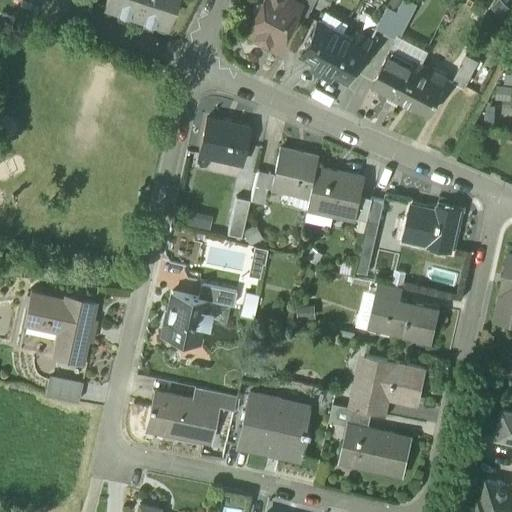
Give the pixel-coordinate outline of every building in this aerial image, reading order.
[(172,0),(105,0),(105,2),(165,22),(172,0)] [(261,0),(261,1),(256,2),(252,9),(254,15),(245,31),(274,47),(274,48),(275,49),(296,9),(298,5),(297,5),(288,0),(261,0)] [(299,0),(297,5),(298,5),(296,9),(306,15),(314,0),(299,0)] [(387,7),(376,27),(387,33),(397,13),(387,7)] [(12,17),(0,10),(0,22),(6,26),(12,17)] [(317,20),(299,53),(325,67),(343,33),(348,23),(329,13),(324,23),(317,20)] [(397,13),(387,33),(399,39),(409,19),(397,13)] [(372,40),(357,32),(353,39),(368,47),(372,40)] [(343,33),(325,67),(350,81),(368,47),(353,39),(343,33)] [(388,54),(373,83),(390,92),(390,94),(400,99),(419,63),(413,60),(410,65),(388,54)] [(466,55),(452,82),(464,88),(478,62),(466,55)] [(400,99),(400,100),(412,106),(413,104),(430,113),(439,97),(437,95),(444,82),(422,71),(425,66),(419,63),(400,99)] [(249,125),(205,116),(197,151),(241,161),(249,125)] [(319,156),(279,146),(271,186),(311,195),(317,166),(319,156)] [(364,177),(317,166),(309,205),(355,216),(360,195),(364,177)] [(270,172),(256,169),(249,198),(263,201),(270,172)] [(229,232),(244,234),(249,196),(234,194),(229,232)] [(372,197),(360,195),(355,216),(367,219),(372,197)] [(384,200),(372,197),(367,219),(367,221),(379,223),(384,200)] [(436,210),(411,204),(403,237),(428,243),(428,245),(450,250),(460,209),(437,204),(436,210)] [(189,221),(211,225),(213,214),(191,209),(189,221)] [(379,223),(367,221),(364,231),(376,233),(379,223)] [(248,241),(262,234),(256,222),(242,229),(248,241)] [(511,253),(509,253),(494,319),(511,323),(511,253)] [(403,286),(379,281),(376,292),(400,298),(403,286)] [(235,290),(200,282),(197,295),(207,297),(207,298),(232,304),(235,290)] [(95,300),(63,292),(63,296),(30,288),(25,312),(60,320),(53,352),(81,358),(86,336),(90,337),(94,317),(91,316),(95,300)] [(197,295),(171,289),(167,306),(165,306),(160,332),(197,340),(201,321),(207,323),(210,311),(204,309),(207,298),(207,297),(197,295)] [(256,294),(245,292),(240,313),(251,316),(256,294)] [(400,298),(376,292),(368,327),(404,335),(432,342),(440,307),(412,300),(411,303),(400,300),(400,298)] [(426,367),(366,354),(358,392),(358,393),(378,398),(379,396),(389,398),(414,403),(417,387),(421,388),(426,367)] [(82,378),(48,370),(44,390),(77,397),(82,378)] [(221,392),(194,385),(191,397),(210,401),(210,402),(218,405),(221,392)] [(191,397),(152,388),(152,390),(155,390),(152,404),(149,403),(144,424),(168,430),(168,428),(203,436),(203,438),(204,438),(208,423),(205,422),(210,402),(210,401),(191,397)] [(378,398),(358,393),(358,392),(352,391),(349,405),(372,411),(386,414),(389,398),(379,396),(378,398)] [(249,392),(243,420),(256,423),(262,395),(249,392)] [(291,408),(279,405),(280,399),(262,395),(256,423),(251,443),(253,443),(280,449),(279,455),(299,460),(305,435),(307,435),(308,432),(302,430),(305,416),(290,413),(291,408)] [(372,411),(349,405),(345,423),(348,424),(348,422),(368,427),(372,411)] [(511,412),(503,410),(497,436),(511,439),(511,412)] [(256,423),(243,420),(237,446),(251,449),(253,443),(251,443),(256,423)] [(368,427),(348,422),(348,424),(345,423),(342,435),(345,435),(340,460),(403,474),(411,436),(368,427)] [(511,511),(511,482),(508,484),(487,480),(483,499),(478,498),(474,511),(489,511),(490,511),(497,511),(511,511)] [(156,511),(158,506),(138,501),(135,511),(156,511)]
